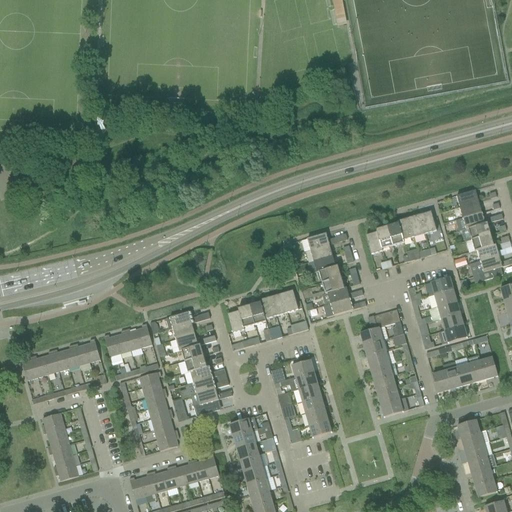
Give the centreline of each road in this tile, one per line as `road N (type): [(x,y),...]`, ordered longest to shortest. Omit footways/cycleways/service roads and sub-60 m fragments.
road 1 (secondary): [(241,207),(306,181),(511,125)]
road 2 (secondary): [(0,310),(111,276),(241,207)]
road 3 (secondary): [(241,207),(0,289)]
road 4 (residential): [(435,422),(400,301),(367,281),(350,224)]
road 5 (residential): [(108,476),(85,400),(34,414)]
